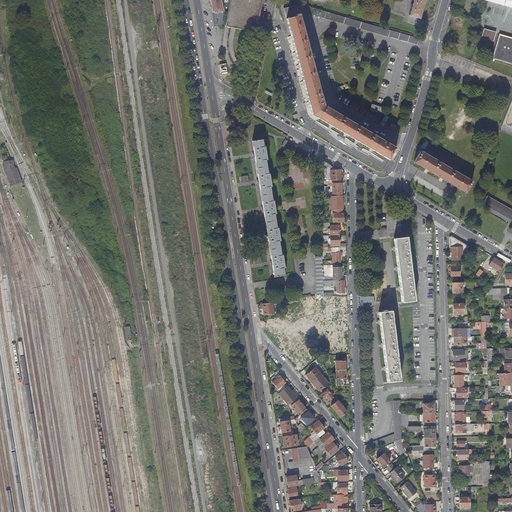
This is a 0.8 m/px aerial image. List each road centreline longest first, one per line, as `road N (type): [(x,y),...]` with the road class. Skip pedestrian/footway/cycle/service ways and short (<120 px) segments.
road 1 (primary): [(199,94),(268,511)]
road 2 (residential): [(440,218),(446,511)]
road 3 (residential): [(351,166),(359,456)]
road 4 (primary): [(248,328),(211,92)]
road 5 (residential): [(393,189),(446,0)]
road 6 (primary): [(279,511),(248,328)]
road 7 (residential): [(359,456),(248,328)]
road 8 (residential): [(351,166),(245,104)]
